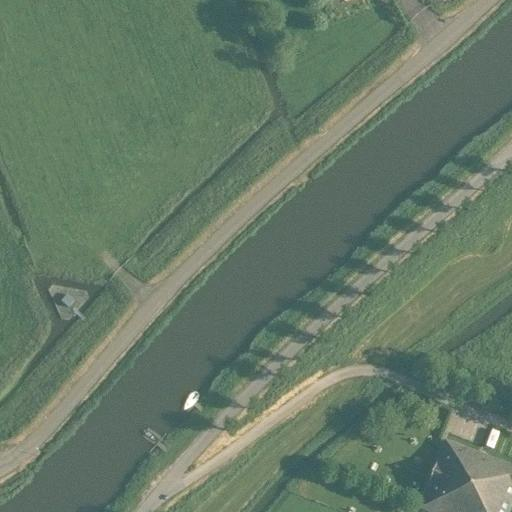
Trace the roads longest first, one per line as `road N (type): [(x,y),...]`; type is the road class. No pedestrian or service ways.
road 1 (unclassified): [(482,0),(194,257),(39,434),(0,463)]
road 2 (unclassified): [(135,511),(294,338),(511,142)]
road 3 (track): [(14,92),(53,193),(152,300)]
